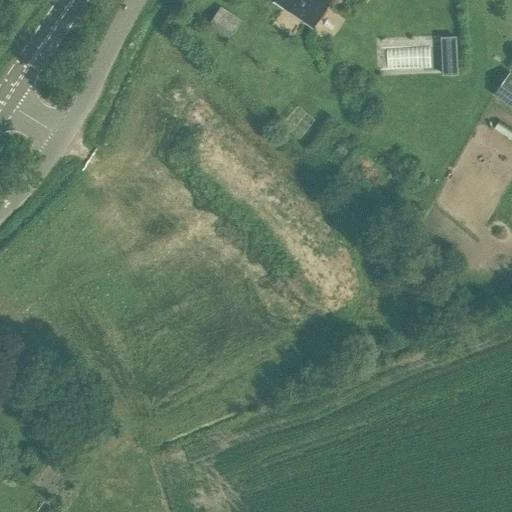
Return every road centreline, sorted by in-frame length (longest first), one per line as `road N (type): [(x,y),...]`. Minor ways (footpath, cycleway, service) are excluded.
road 1 (unclassified): [(64,137),(140,0)]
road 2 (primary): [(4,101),(70,0)]
